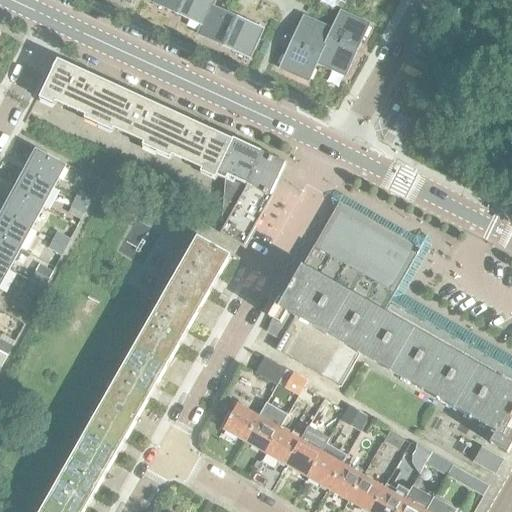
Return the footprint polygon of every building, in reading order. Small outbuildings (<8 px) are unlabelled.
[(152,0),(151,3),(177,14),(183,0),(152,0)] [(202,26),(211,6),(213,0),(183,0),(177,14),(202,26)] [(237,17),(211,6),(202,26),(198,35),(224,47),(237,17)] [(329,37),(357,50),(369,25),(341,12),(332,30),(329,37)] [(320,56),(329,37),(332,30),(303,16),(291,42),(320,56)] [(263,29),(237,17),(224,47),(249,58),(263,29)] [(345,76),(357,50),(329,37),(320,56),(317,63),(345,76)] [(309,82),(317,63),(320,56),(291,42),(279,68),(309,82)] [(98,126),(116,87),(58,60),(40,99),(98,126)] [(157,152),(174,114),(116,87),(98,126),(157,152)] [(215,179),(232,140),(174,114),(157,152),(215,179)] [(243,191),(262,152),(233,139),(232,140),(215,179),(224,183),(223,203),(234,208),(243,191)] [(54,187),(65,166),(36,151),(25,172),(54,187)] [(271,195),(286,163),(262,152),(243,191),(234,208),(223,203),(222,223),(225,225),(220,234),(243,247),(273,196),(271,195)] [(25,172),(14,192),(42,208),(54,187),(25,172)] [(79,191),(75,198),(88,206),(93,198),(79,191)] [(42,208),(14,192),(2,213),(31,229),(42,208)] [(88,206),(75,198),(67,212),(81,219),(88,206)] [(280,299),(269,317),(270,318),(271,317),(273,319),(267,332),(281,341),(276,350),(339,387),(359,352),(498,431),(490,444),(507,454),(511,445),(511,433),(507,431),(511,421),(511,370),(390,301),(420,249),(339,203),(314,247),(313,247),(282,302),(280,300),(281,300),(280,299)] [(2,213),(0,217),(0,238),(20,249),(31,229),(2,213)] [(56,232),(52,240),(66,248),(70,239),(56,232)] [(231,256),(197,237),(165,294),(198,313),(231,256)] [(20,249),(0,238),(0,265),(9,270),(20,249)] [(61,256),(66,248),(52,240),(47,248),(61,256)] [(38,270),(49,276),(53,269),(42,262),(38,270)] [(0,286),(9,270),(0,265),(0,286)] [(30,281),(43,289),(48,280),(34,273),(30,281)] [(43,289),(30,281),(22,295),(36,302),(43,289)] [(165,294),(159,305),(134,349),(167,368),(198,313),(165,294)] [(0,336),(0,351),(8,355),(17,339),(13,337),(12,339),(2,334),(0,336)] [(134,349),(102,403),(136,422),(167,368),(134,349)] [(254,373),(276,386),(285,370),(263,357),(254,373)] [(285,388),(292,376),(285,370),(276,386),(284,390),(285,388)] [(304,388),(307,382),(293,374),(292,376),(285,388),(299,396),(304,388)] [(136,422),(102,403),(71,458),(104,477),(136,422)] [(223,430),(244,441),(258,417),(237,405),(223,430)] [(244,441),(264,453),(279,428),(258,417),(244,441)] [(264,453),(286,466),(300,441),(279,428),(264,453)] [(384,444),(394,449),(399,440),(389,434),(384,444)] [(321,453),(300,441),(286,466),(307,477),(321,453)] [(472,462),(495,475),(504,460),(481,447),(472,462)] [(341,464),(321,453),(307,477),(327,489),(341,464)] [(71,458),(40,511),(84,511),(104,477),(71,458)] [(348,501),(362,476),(341,464),(327,489),(348,501)] [(451,476),(459,481),(463,474),(454,469),(451,476)] [(369,511),(383,488),(362,476),(348,501),(367,511),(369,511)] [(473,489),(483,496),(489,486),(478,480),(473,489)] [(386,483),(383,488),(369,511),(396,511),(409,491),(398,485),(395,489),(386,483)] [(412,486),(409,491),(396,511),(425,511),(433,498),(412,486)]
